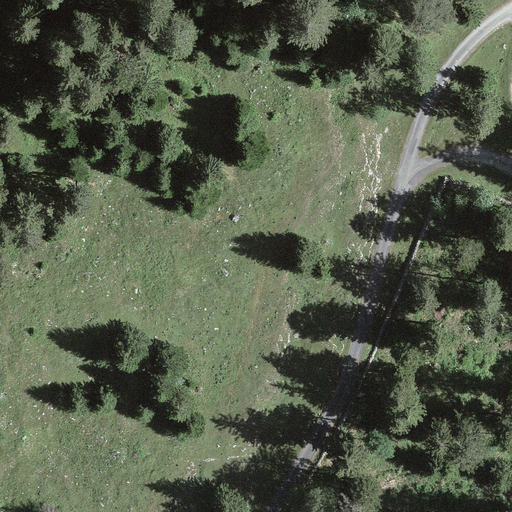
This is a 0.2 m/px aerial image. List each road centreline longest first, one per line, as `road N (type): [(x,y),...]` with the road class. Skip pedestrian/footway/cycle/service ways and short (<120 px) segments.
road 1 (track): [(275,511),(344,390),(402,186)]
road 2 (track): [(402,186),(444,77),(459,54),(511,11)]
road 3 (track): [(511,166),(475,153),(435,163),(402,186)]
